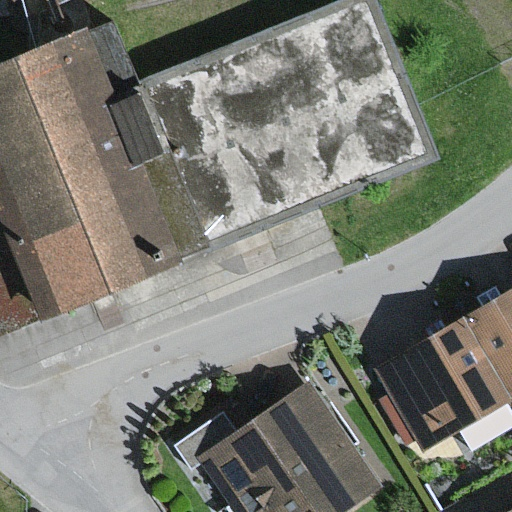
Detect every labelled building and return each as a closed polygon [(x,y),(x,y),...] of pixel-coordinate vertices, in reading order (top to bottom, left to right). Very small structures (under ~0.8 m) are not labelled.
[(384,0),(353,0),(132,90),(202,259),(450,158),(384,0)] [(105,24),(0,67),(0,188),(54,321),(58,330),(203,271),(202,259),(132,90),(105,24)] [(0,188),(0,344),(54,321),(0,188)] [(488,311),(475,318),(511,382),(511,298),(507,301),(500,290),(482,301),(488,311)] [(511,408),(511,382),(475,318),(453,331),(445,318),(422,331),(430,345),(383,371),(430,454),(511,408)] [(246,440),(209,464),(243,511),(355,511),(389,489),(318,389),(246,440)] [(209,464),(246,440),(226,410),(175,443),(195,473),(209,464)]
